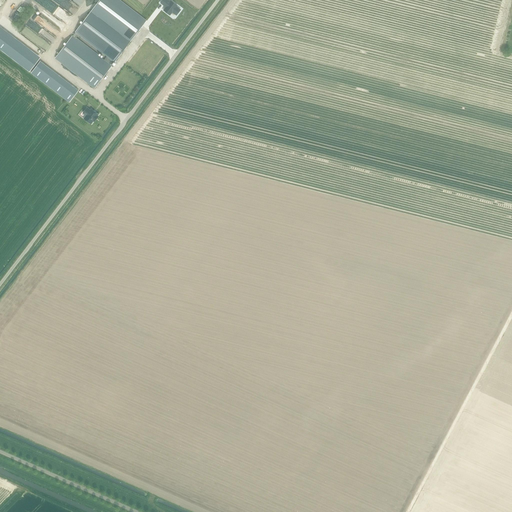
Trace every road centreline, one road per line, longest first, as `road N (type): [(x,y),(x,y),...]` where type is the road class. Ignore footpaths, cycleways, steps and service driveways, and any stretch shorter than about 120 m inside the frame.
road 1 (unclassified): [(0,283),(217,0)]
road 2 (unclassified): [(137,511),(0,451)]
